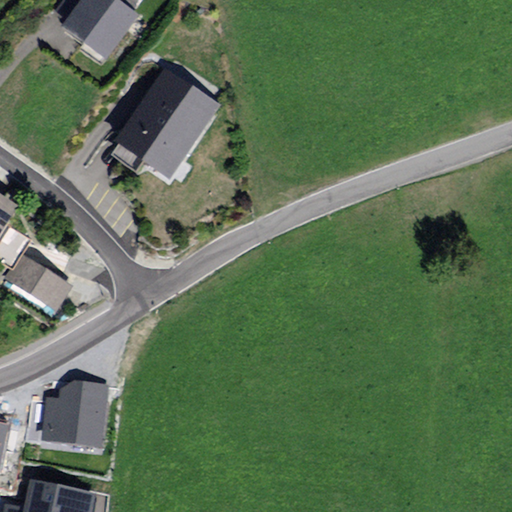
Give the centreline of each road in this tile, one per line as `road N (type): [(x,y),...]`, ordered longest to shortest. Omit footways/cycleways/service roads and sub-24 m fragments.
road 1 (tertiary): [(149,302),(252,238),(511,135)]
road 2 (residential): [(149,302),(48,193),(0,160)]
road 3 (tertiary): [(0,379),(149,302)]
